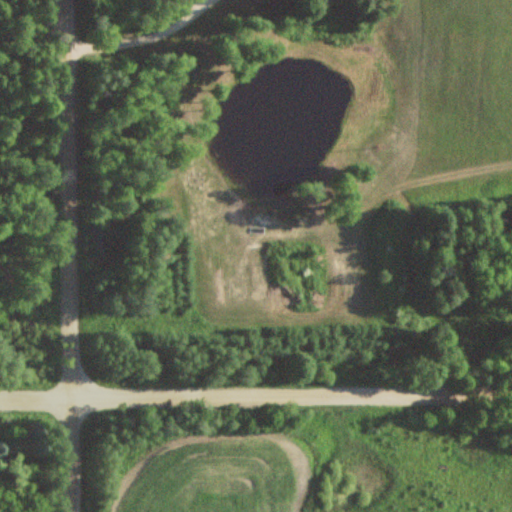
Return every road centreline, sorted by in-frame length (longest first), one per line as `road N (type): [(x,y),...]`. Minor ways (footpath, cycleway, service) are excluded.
road 1 (residential): [(511,388),(0,396)]
road 2 (residential): [(72,511),(69,0)]
